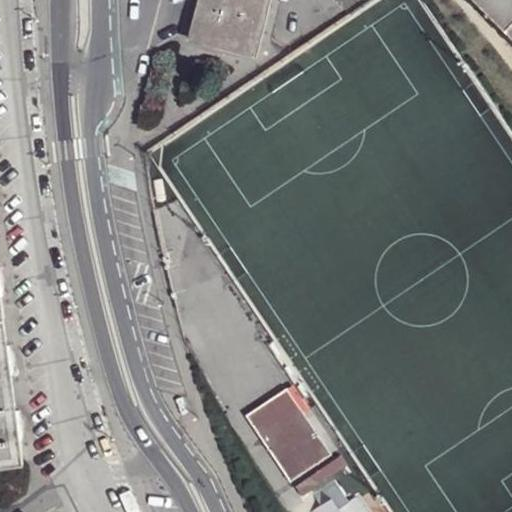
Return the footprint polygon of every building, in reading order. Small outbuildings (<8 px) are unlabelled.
[(206,0),(195,42),(252,57),(258,41),(249,34),(255,11),(265,9),(266,0),(206,0)] [(511,0),(473,0),(511,39),(511,0)] [(258,41),(265,9),(255,11),(249,34),(258,41)] [(0,319),(0,466),(18,464),(0,319)] [(285,390),(245,417),(288,483),(331,456),(285,390)] [(370,511),(359,494),(347,501),(335,482),(313,496),(320,506),(311,511),(370,511)]
